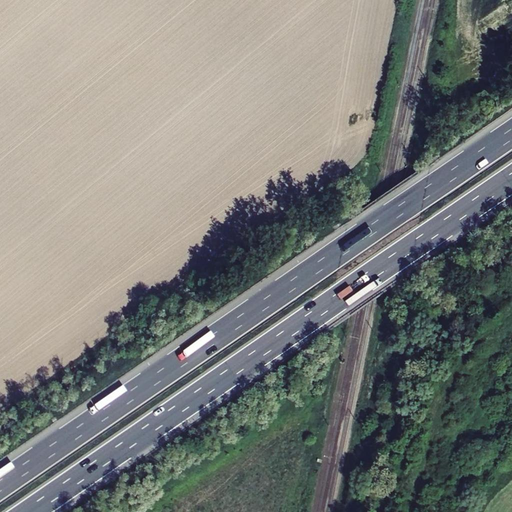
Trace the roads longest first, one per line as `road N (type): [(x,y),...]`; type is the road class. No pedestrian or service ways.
road 1 (motorway): [(511,133),(0,485)]
road 2 (motorway): [(27,511),(511,177)]
